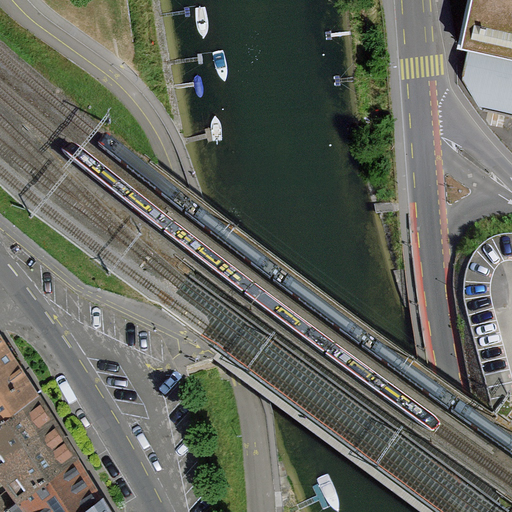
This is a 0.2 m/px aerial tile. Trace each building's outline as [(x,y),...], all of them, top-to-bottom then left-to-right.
[(511,0),(469,0),(460,42),(469,44),(462,73),(477,105),(511,112),(511,0)] [(0,345),(0,379),(18,366),(0,345)] [(0,398),(29,379),(18,366),(0,379),(0,398)] [(0,511),(1,511),(77,455),(29,379),(0,398),(0,480),(6,489),(0,494),(0,511)] [(80,511),(100,496),(77,455),(1,511),(80,511)] [(110,511),(100,496),(80,511),(110,511)]
